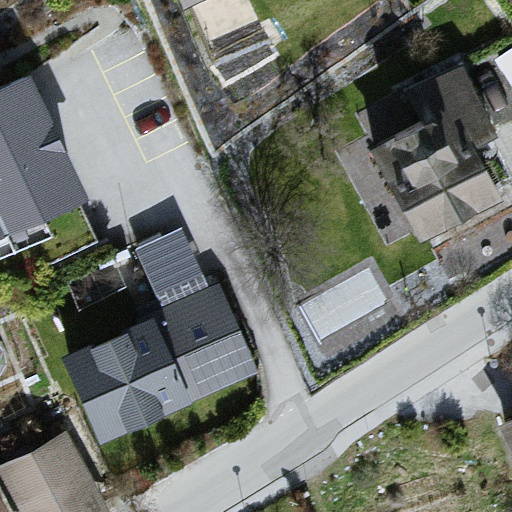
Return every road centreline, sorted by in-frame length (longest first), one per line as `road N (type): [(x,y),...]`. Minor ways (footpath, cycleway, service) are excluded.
road 1 (unknown): [(99,53),(188,146),(315,422)]
road 2 (residential): [(511,296),(176,511)]
